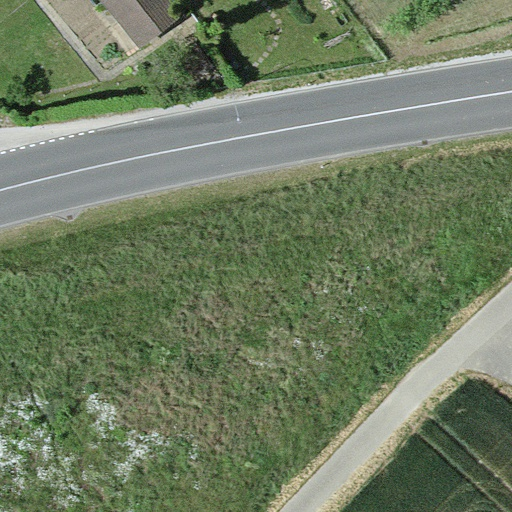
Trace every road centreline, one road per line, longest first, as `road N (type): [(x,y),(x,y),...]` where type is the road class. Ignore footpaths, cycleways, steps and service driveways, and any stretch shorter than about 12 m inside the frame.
road 1 (secondary): [(511,91),(250,135),(0,190)]
road 2 (track): [(511,304),(301,511)]
